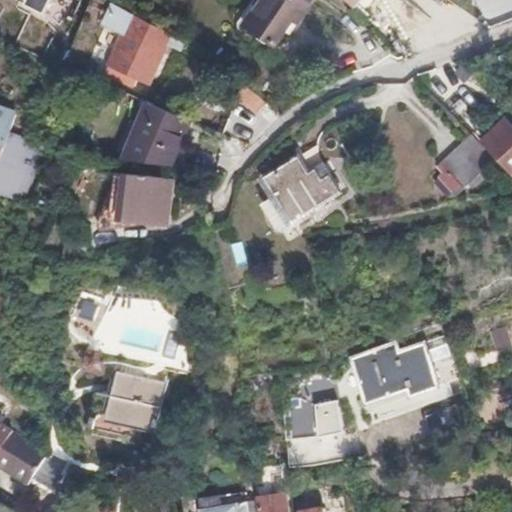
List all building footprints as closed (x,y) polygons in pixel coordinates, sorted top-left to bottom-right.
[(15,0),(50,15),(56,0),(15,0)] [(299,21),(312,0),(261,0),(246,25),(275,44),(292,18),(299,21)] [(151,83),(167,46),(175,49),(181,37),(114,6),(106,26),(127,35),(113,66),(151,83)] [(172,166),(193,118),(150,101),(126,160),(172,166)] [(511,123),(502,113),(478,136),(480,138),(501,161),(511,171),(511,123)] [(0,190),(18,198),(39,141),(0,126),(0,190)] [(480,138),(470,147),(448,168),(469,190),(501,161),(480,138)] [(281,229),(343,192),(326,163),(310,172),(300,157),(267,176),(278,196),(267,203),(281,229)] [(166,221),(170,177),(118,172),(115,218),(166,221)] [(439,383),(424,342),(405,349),(400,350),(397,341),(353,357),(369,400),(410,385),(412,392),(439,383)] [(155,440),(161,404),(99,392),(92,428),(155,440)] [(292,402),(294,463),(352,462),(350,400),(292,402)] [(0,453),(15,428),(0,418),(0,453)] [(69,460),(15,428),(0,453),(0,464),(31,482),(36,476),(57,485),(69,460)] [(197,495),(199,507),(199,511),(249,511),(248,501),(242,501),(240,489),(197,495)] [(288,511),(286,495),(260,498),(261,511),(288,511)]
